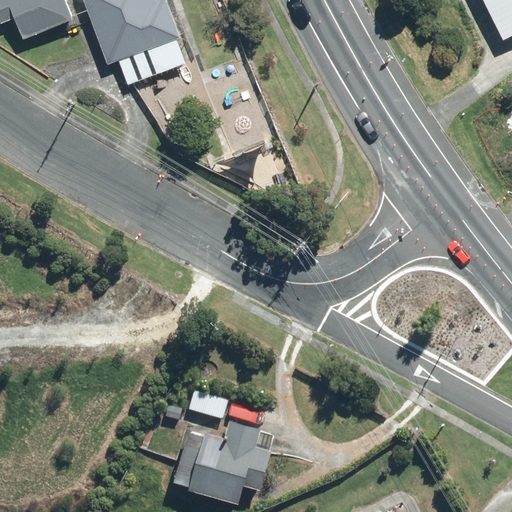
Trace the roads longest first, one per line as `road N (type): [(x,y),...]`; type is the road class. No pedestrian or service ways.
road 1 (residential): [(278,281),(0,117)]
road 2 (track): [(0,354),(166,349),(232,259)]
road 3 (residential): [(511,425),(327,321),(278,281)]
road 4 (trunk): [(324,0),(447,203)]
road 5 (residential): [(447,203),(343,284),(320,289),(278,281)]
